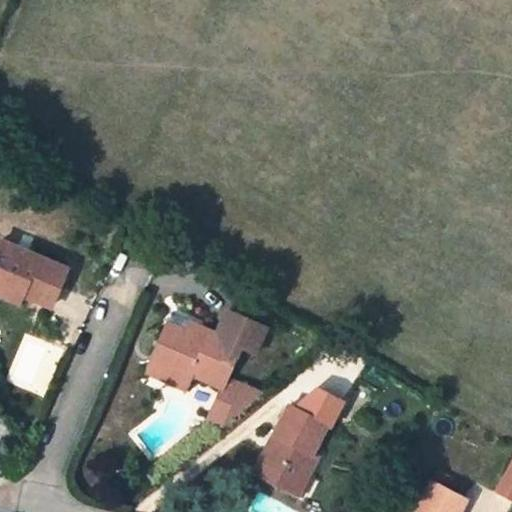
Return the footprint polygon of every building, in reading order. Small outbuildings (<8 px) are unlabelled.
[(0,286),(22,296),(50,308),(66,270),(0,241),(0,286)] [(22,296),(0,286),(0,297),(18,304),(22,296)] [(241,345),(206,330),(171,314),(151,360),(163,365),(160,372),(183,383),(187,375),(220,390),(241,345)] [(157,379),(160,372),(163,365),(151,360),(145,374),(157,379)] [(157,379),(180,390),(183,383),(160,372),(157,379)] [(232,384),(224,381),(220,390),(205,422),(221,428),(240,413),(223,406),(232,384)] [(260,396),(232,384),(223,406),(240,413),(260,396)] [(288,405),(272,436),(277,439),(270,452),(265,450),(253,475),(288,493),(300,470),(308,474),(317,457),(310,454),(325,425),(288,405)] [(270,452),(277,439),(272,436),(265,450),(270,452)] [(511,497),(511,456),(497,491),(511,497)] [(296,497),(308,474),(300,470),(288,493),(296,497)] [(458,511),(465,498),(431,480),(414,511),(458,511)] [(297,511),(261,493),(252,510),(256,511),(297,511)]
